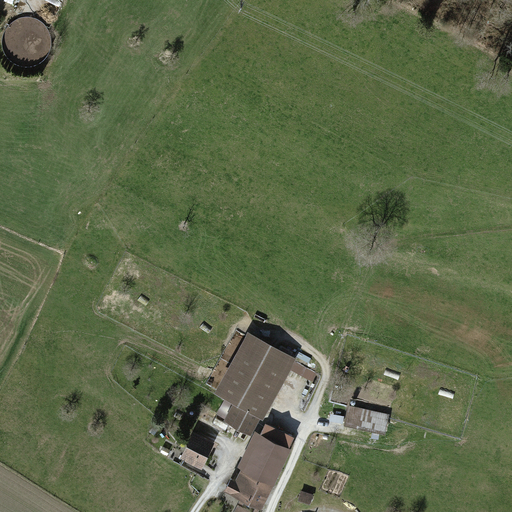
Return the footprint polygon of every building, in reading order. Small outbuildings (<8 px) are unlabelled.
[(16,19),(10,23),(5,30),(3,38),(4,46),(7,53),(12,59),(19,63),(27,65),(35,63),(42,60),(48,54),(51,47),(52,39),(50,31),(46,24),(40,19),(32,16),(24,16),(16,19)] [(261,417),(264,419),(291,369),(295,362),(298,357),(248,330),(215,391),(234,402),(224,419),(252,434),(261,417)] [(318,374),(295,362),(291,369),(314,381),(318,374)] [(391,414),(349,405),(345,425),(386,434),(391,414)] [(344,423),(345,416),(331,414),(330,421),(344,423)] [(292,448),(290,447),(295,437),(266,422),(261,433),(255,430),(237,466),(242,468),(236,480),(231,478),(225,491),(241,499),(245,501),(256,507),(260,509),(262,510),(292,448)] [(215,442),(194,432),(181,457),(203,468),(215,442)] [(314,494),(301,490),(298,501),(311,504),(314,494)] [(258,511),(260,509),(256,507),(253,511),(242,507),(245,501),(241,499),(238,505),(234,511),(258,511)]
